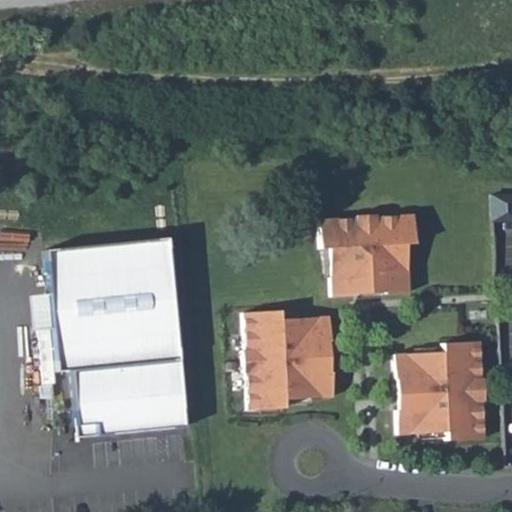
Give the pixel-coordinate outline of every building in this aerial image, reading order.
[(511,195),(488,196),(490,221),(511,220),(511,195)] [(353,218),(316,219),(317,248),(326,248),(328,296),(352,295),(352,294),(380,292),(380,294),(405,293),(403,244),(411,244),(410,215),(373,217),(373,214),(353,215),(353,218)] [(163,240),(42,252),(56,373),(70,371),(77,438),(182,429),(163,240)] [(277,310),(239,312),(241,349),(239,349),(240,372),(242,372),(244,409),(282,407),(281,398),(330,396),(329,372),(327,372),(325,341),(327,341),(326,316),(277,319),(277,310)] [(439,352),(390,355),(391,379),(393,378),(394,409),(393,410),(394,434),(443,432),(443,440),(480,438),(479,402),(481,402),(480,379),(477,379),(476,342),(438,344),(439,352)]
